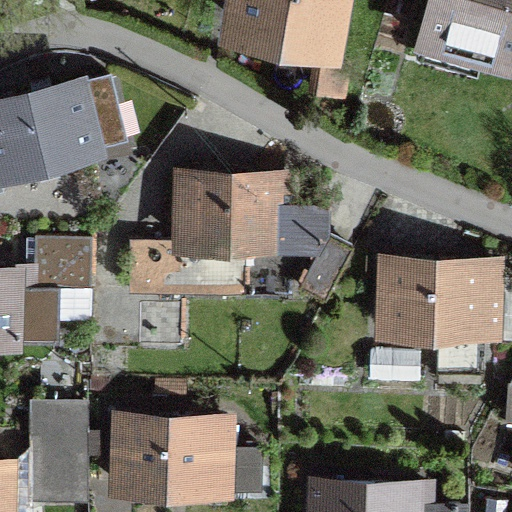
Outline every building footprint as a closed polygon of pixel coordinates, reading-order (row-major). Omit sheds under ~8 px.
[(358,0),(237,0),(230,42),(347,63),(358,0)] [(511,0),(432,0),(418,45),(509,73),(511,63),(511,0)] [(95,80),(0,105),(0,187),(1,190),(116,159),(95,80)] [(294,176),(181,176),(181,251),(136,251),(136,299),(252,299),(252,260),(323,260),(323,204),(294,204),(294,176)] [(509,263),(386,260),(384,339),(507,342),(509,263)] [(29,271),(0,270),(0,349),(28,350),(29,271)] [(90,486),(92,389),(32,387),(31,485),(90,486)] [(234,416),(118,415),(118,499),(233,500),(234,416)] [(246,432),(237,475),(261,480),(270,437),(246,432)] [(17,511),(18,464),(0,463),(0,511),(17,511)] [(437,511),(438,487),(316,485),(315,511),(437,511)]
